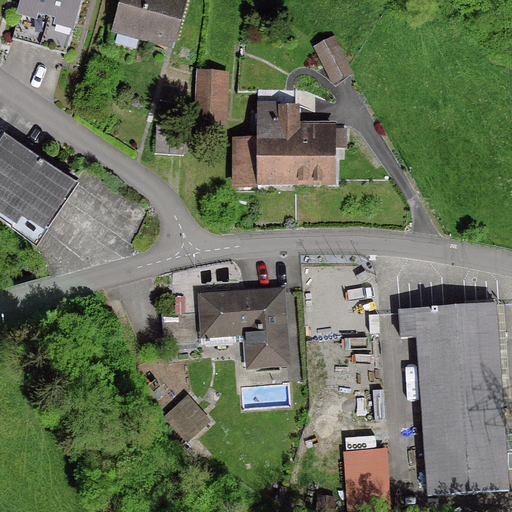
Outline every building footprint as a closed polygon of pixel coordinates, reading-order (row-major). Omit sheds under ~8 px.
[(20,0),(19,3),(20,4),(10,41),(36,48),(49,0),(20,0)] [(78,0),(49,0),(36,48),(62,56),(78,0)] [(136,38),(165,47),(178,0),(125,0),(118,26),(137,32),(136,38)] [(330,40),(314,48),(331,82),(347,74),(330,40)] [(222,77),(196,76),(194,123),(219,124),(222,77)] [(258,188),(258,181),(329,181),(329,142),(294,141),(294,124),(279,124),(279,107),(256,107),(256,143),(233,143),(233,186),(255,186),(255,187),(258,188)] [(182,128),(154,127),(152,155),(181,157),(182,128)] [(30,245),(73,183),(5,137),(0,144),(0,222),(9,229),(8,230),(30,245)] [(247,368),(285,365),(280,292),(199,298),(202,344),(230,342),(229,335),(244,334),(247,368)] [(506,492),(493,306),(396,312),(398,339),(414,338),(426,498),(506,492)] [(194,315),(164,317),(166,347),(196,345),(194,315)] [(203,421),(194,411),(181,423),(190,433),(203,421)] [(347,511),(371,511),(378,511),(374,451),(344,454),(347,511)]
